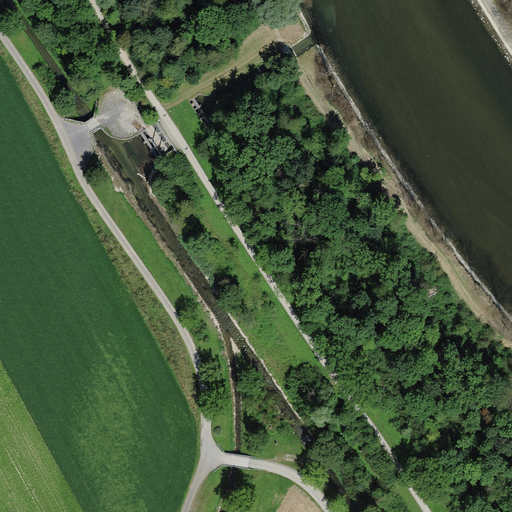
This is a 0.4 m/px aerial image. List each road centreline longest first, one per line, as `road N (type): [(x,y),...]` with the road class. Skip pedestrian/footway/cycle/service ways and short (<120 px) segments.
road 1 (track): [(90,0),(429,511)]
road 2 (track): [(184,511),(207,436),(195,357),(86,188),(0,32)]
road 3 (track): [(331,511),(296,474),(205,455)]
